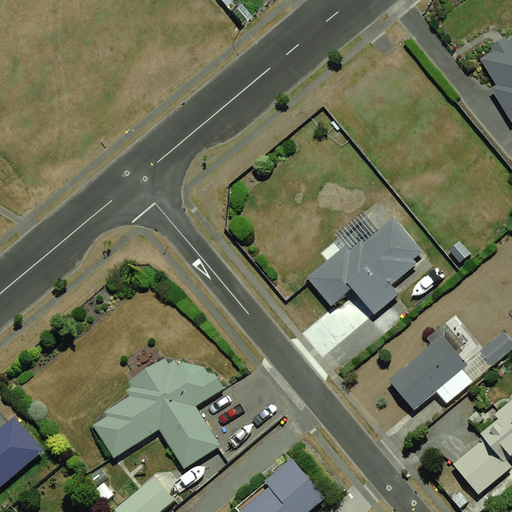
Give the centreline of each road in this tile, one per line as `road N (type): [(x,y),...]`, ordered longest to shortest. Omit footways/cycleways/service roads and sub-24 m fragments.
road 1 (residential): [(134,181),(411,511)]
road 2 (residential): [(134,181),(352,0)]
road 3 (residential): [(0,293),(134,181)]
